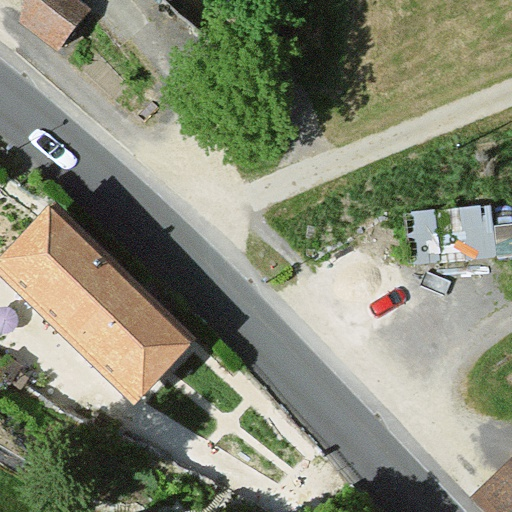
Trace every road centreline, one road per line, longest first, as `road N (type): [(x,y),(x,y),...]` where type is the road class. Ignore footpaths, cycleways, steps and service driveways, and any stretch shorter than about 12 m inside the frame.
road 1 (secondary): [(426,511),(158,230),(0,98)]
road 2 (track): [(511,93),(158,230)]
